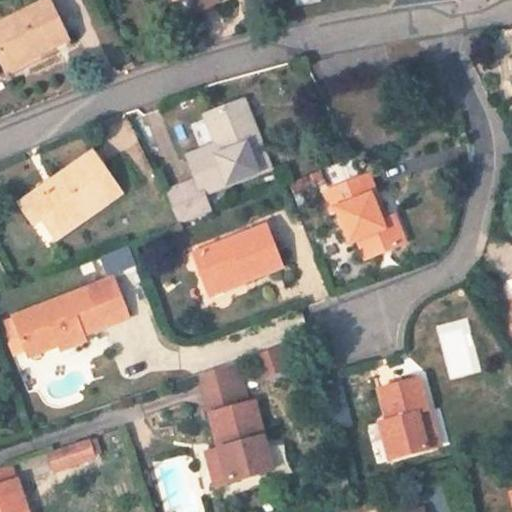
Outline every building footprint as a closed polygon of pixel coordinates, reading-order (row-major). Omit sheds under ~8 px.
[(191,0),(198,13),(225,0),(191,0)] [(33,53),(36,58),(68,42),(48,1),(0,25),(0,58),(4,67),(33,53)] [(36,58),(33,53),(4,67),(9,77),(39,63),(36,58)] [(203,196),(270,169),(244,102),(206,117),(217,147),(221,156),(192,168),(197,181),(164,194),(179,225),(210,213),(203,196)] [(192,168),(221,156),(217,147),(188,158),(192,168)] [(69,224),(118,190),(93,154),(20,205),(30,220),(39,214),(41,218),(50,231),(66,220),(69,224)] [(377,195),(370,177),(325,194),(333,212),(337,211),(350,244),(359,241),(366,260),(405,245),(394,218),(387,221),(382,222),(372,197),(377,195)] [(120,194),(118,190),(69,224),(72,227),(120,194)] [(377,195),(372,197),(382,222),(387,221),(377,195)] [(33,224),(41,218),(39,214),(30,220),(33,224)] [(56,239),(72,227),(69,224),(66,220),(50,231),(56,239)] [(282,268),(266,227),(194,256),(208,291),(243,276),(246,283),(282,268)] [(210,297),(246,283),(243,276),(208,291),(210,297)] [(130,319),(115,279),(12,319),(19,337),(25,353),(56,342),(58,348),(60,352),(87,342),(85,336),(130,319)] [(11,340),(19,337),(12,319),(5,322),(11,340)] [(58,348),(56,342),(25,353),(28,359),(58,348)] [(428,413),(419,380),(379,391),(387,422),(380,424),(390,462),(433,450),(424,414),(428,413)] [(229,483),(273,472),(255,404),(211,415),(221,453),(229,483)] [(428,413),(424,414),(433,450),(439,449),(429,412),(428,413)] [(98,438),(89,441),(94,455),(102,453),(98,438)] [(94,455),(89,441),(49,455),(55,472),(95,459),(94,455)] [(216,487),(229,483),(221,453),(208,457),(216,487)] [(0,511),(27,511),(12,466),(0,469),(0,511)]
